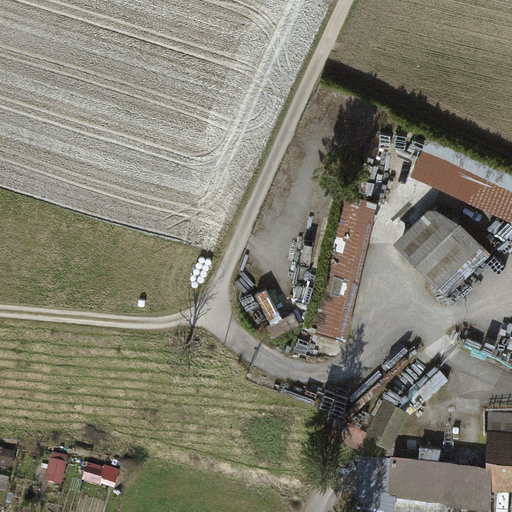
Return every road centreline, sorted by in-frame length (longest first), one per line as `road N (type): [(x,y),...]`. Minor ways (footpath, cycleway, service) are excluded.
road 1 (track): [(208,315),(347,0)]
road 2 (track): [(0,310),(149,323),(208,315)]
